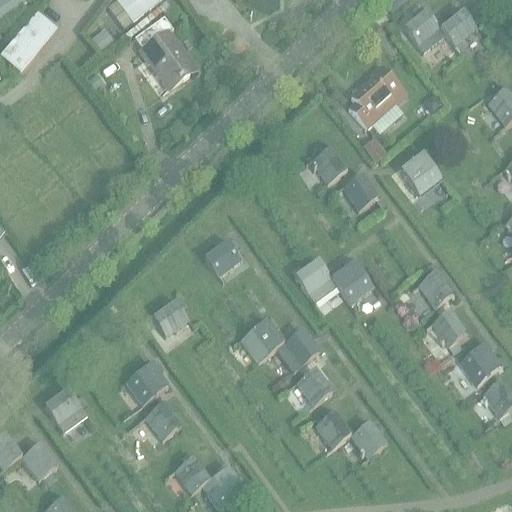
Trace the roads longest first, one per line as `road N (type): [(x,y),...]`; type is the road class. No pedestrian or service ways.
road 1 (tertiary): [(0,349),(347,0)]
road 2 (unknown): [(151,337),(271,511)]
